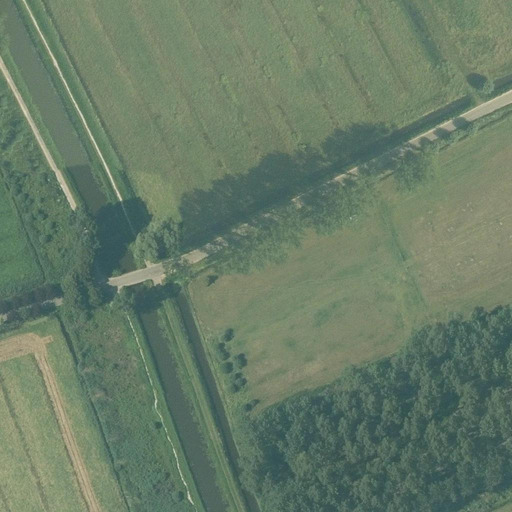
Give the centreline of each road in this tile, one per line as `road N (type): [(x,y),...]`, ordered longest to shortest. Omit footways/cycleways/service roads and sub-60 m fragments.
road 1 (tertiary): [(0,319),(222,244),(511,95)]
road 2 (track): [(242,511),(151,271)]
